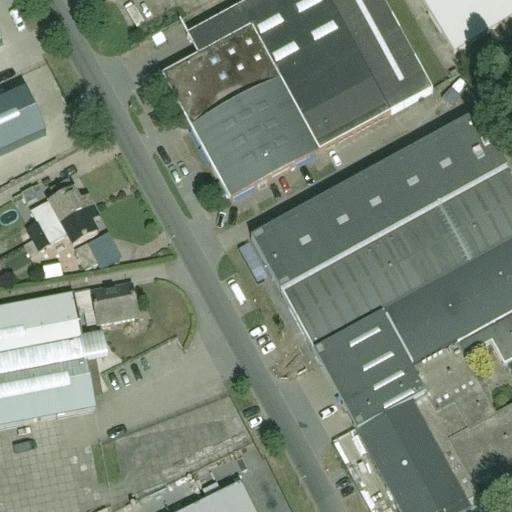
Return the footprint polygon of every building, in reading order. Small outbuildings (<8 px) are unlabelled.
[(230,203),(432,93),(380,0),(257,0),(187,39),(198,58),(162,78),(182,115),(179,128),(191,132),(221,186),(211,191),(217,202),(227,197),(230,203)] [(511,0),(418,0),(454,57),(511,20),(511,0)] [(26,94),(0,105),(0,158),(46,137),(26,94)] [(511,479),(511,180),(508,173),(477,117),(250,241),(281,297),(313,354),(358,435),(400,511),(490,511),(497,488),(511,479)] [(32,245),(94,211),(88,200),(80,205),(74,192),(72,193),(67,183),(51,192),(56,202),(48,206),(54,218),(26,234),(32,245)] [(94,211),(32,245),(37,253),(65,238),(72,250),(97,236),(91,225),(99,220),(94,211)] [(85,274),(98,267),(88,247),(75,254),(85,274)] [(73,305),(76,318),(94,315),(97,329),(138,321),(131,288),(91,296),(92,302),(73,305)] [(76,318),(73,305),(72,299),(0,313),(0,429),(94,411),(76,318)] [(253,511),(241,487),(190,511),(253,511)]
